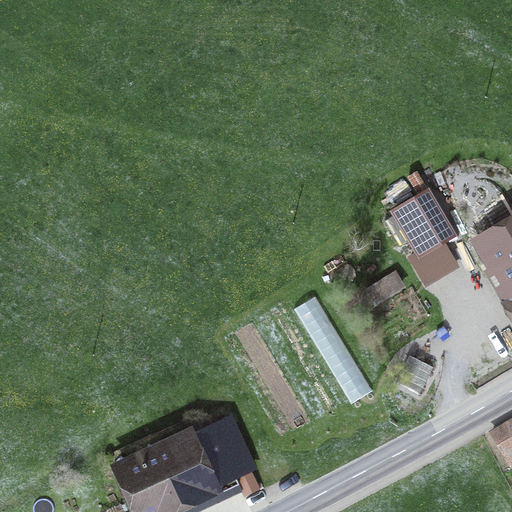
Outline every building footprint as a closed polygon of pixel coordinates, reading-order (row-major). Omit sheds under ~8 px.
[(436,243),(413,203),(391,216),(415,256),(436,243)] [(511,304),(511,223),(476,245),(511,304)] [(396,266),(367,286),(379,303),(408,283),(396,266)] [(316,294),(295,306),(353,401),(373,388),(316,294)] [(489,325),(476,303),(433,329),(446,350),(489,325)] [(166,511),(191,500),(188,494),(201,488),(204,495),(234,481),(230,474),(247,466),(227,424),(211,432),(210,430),(121,472),(139,511),(149,511),(163,505),(166,511)] [(511,425),(494,436),(511,466),(511,425)]
